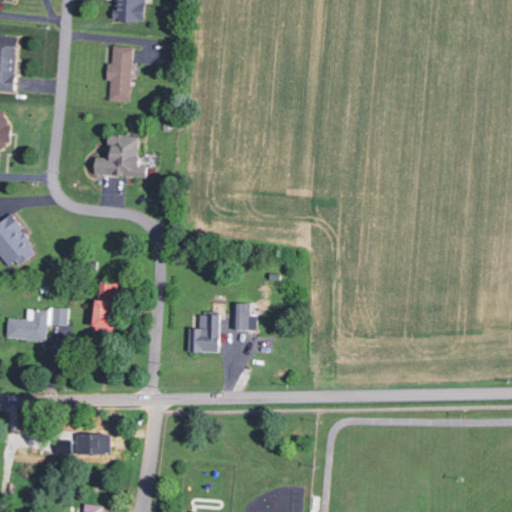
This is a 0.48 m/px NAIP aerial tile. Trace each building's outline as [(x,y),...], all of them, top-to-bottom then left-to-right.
[(146,0),(117,0),(117,20),(146,21),(146,0)] [(0,90),(18,91),(20,36),(0,34),(0,90)] [(135,46),(116,46),(115,63),(110,63),(110,79),(113,79),(113,100),(133,101),(135,46)] [(0,166),(2,167),(3,147),(12,147),(13,125),(8,125),(9,110),(0,109),(0,166)] [(98,175),(144,177),(146,136),(114,135),(113,157),(99,157),(98,175)] [(0,225),(0,250),(12,266),(19,261),(23,266),(42,250),(14,214),(0,225)] [(99,327),(119,329),(122,282),(102,281),(99,327)] [(260,316),(252,316),(252,302),(235,302),(235,328),(260,328),(260,316)] [(10,339),(51,341),(51,324),(71,325),(72,309),(31,307),(30,319),(11,318),(10,339)] [(193,327),(193,351),(223,352),(224,314),(203,313),(203,328),(193,327)]
